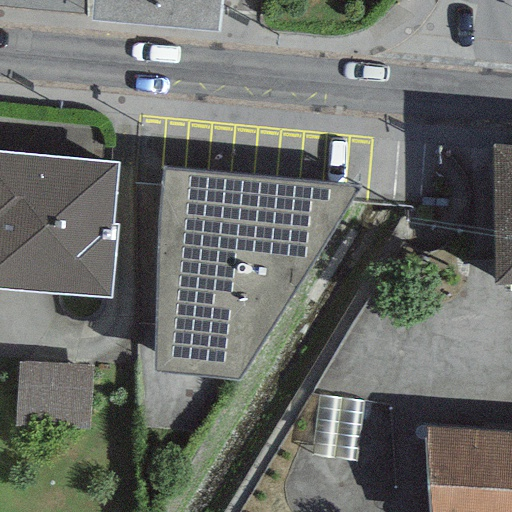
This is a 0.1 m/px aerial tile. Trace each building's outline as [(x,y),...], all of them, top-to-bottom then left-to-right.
[(511,264),(511,130),(490,129),(496,265),(511,264)] [(118,152),(0,139),(0,270),(109,282),(117,212),(112,212),(118,152)] [(358,178),(165,158),(154,356),(237,364),(358,178)] [(93,424),(100,364),(29,355),(21,415),(93,424)] [(511,511),(511,423),(424,417),(429,511),(511,511)]
